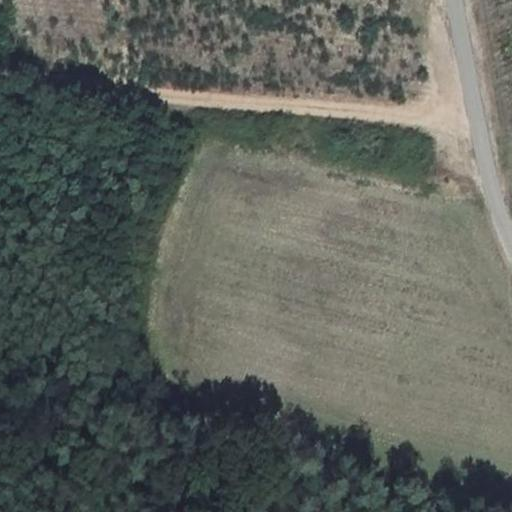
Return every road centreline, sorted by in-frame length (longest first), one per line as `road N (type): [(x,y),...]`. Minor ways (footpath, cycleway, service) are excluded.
road 1 (track): [(475,129),(183,103),(0,75)]
road 2 (unclassified): [(511,242),(492,200),(452,0)]
